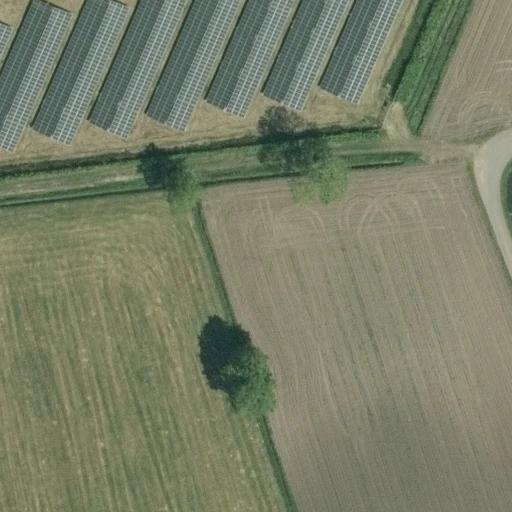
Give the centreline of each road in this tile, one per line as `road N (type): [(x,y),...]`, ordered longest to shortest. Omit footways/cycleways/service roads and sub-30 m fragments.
road 1 (track): [(0,194),(395,147),(492,154)]
road 2 (unclassified): [(511,265),(485,173),(495,148),(511,139)]
